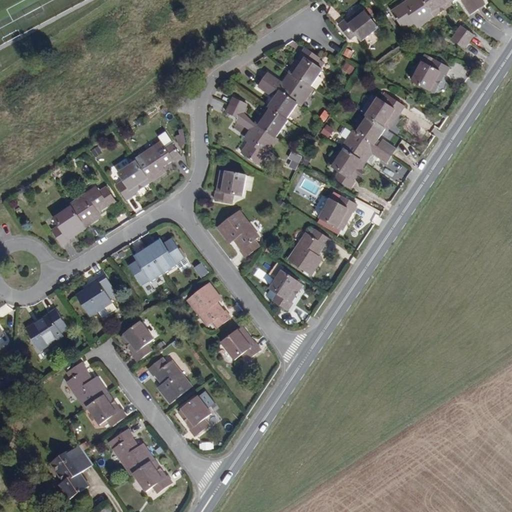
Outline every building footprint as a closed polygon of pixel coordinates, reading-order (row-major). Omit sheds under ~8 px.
[(423,21),(437,12),(429,0),(409,0),(407,2),(405,0),(394,7),(406,26),(417,19),(416,17),(419,15),(423,21)] [(429,0),(437,12),(455,0),(429,0)] [(468,0),(475,10),(481,6),(477,0),(468,0)] [(364,36),(382,24),(368,3),(350,15),(349,13),(343,17),(352,32),(359,28),(364,36)] [(477,31),(464,21),(459,28),(472,37),(477,31)] [(467,43),(472,37),(459,28),(455,34),(467,43)] [(304,49),(306,50),(293,68),(314,82),(326,64),(319,60),(324,53),(308,42),(304,49)] [(449,70),(454,63),(437,55),(434,61),(426,57),(416,75),(437,87),(447,69),(449,70)] [(350,75),(355,68),(347,62),(342,70),(350,75)] [(279,72),(271,67),(266,74),(279,83),(287,89),(301,98),(304,101),(316,84),(314,82),(293,68),(288,75),(290,77),(288,80),(279,73),(279,72)] [(275,90),(279,83),(266,74),(262,81),(275,90)] [(284,92),(281,90),(273,102),(277,105),(290,114),(301,98),(287,89),(284,92)] [(389,96),(382,92),(370,110),(390,124),(402,105),(404,106),(409,100),(394,90),(389,96)] [(254,99),(238,92),(234,100),(249,106),(250,107),(254,99)] [(249,110),(246,108),(234,100),(232,106),(247,113),(249,110)] [(249,106),(234,100),(246,108),(249,110),(250,107),(249,106)] [(271,100),(259,118),(260,119),(280,132),(292,115),(290,114),(277,105),(273,102),(271,100)] [(367,108),(357,124),(360,126),(374,136),(382,141),(395,150),(400,143),(392,137),(391,139),(381,132),(383,128),(386,130),(390,124),(370,110),(367,108)] [(268,149),(280,132),(260,119),(259,118),(250,132),(255,136),(253,139),(252,138),(244,149),(263,161),(270,150),(268,149)] [(374,136),(360,126),(348,144),(366,156),(374,142),(371,140),(374,136)] [(330,137),(332,130),(324,127),(321,133),(330,137)] [(182,133),(175,136),(179,147),(186,144),(182,133)] [(377,148),(390,157),(395,150),(382,141),(377,148)] [(152,149),(153,152),(138,162),(151,183),(164,175),(160,168),(162,166),(164,168),(175,161),(176,162),(182,158),(174,145),(167,150),(163,142),(152,149)] [(367,157),(366,156),(348,144),(347,143),(336,159),(343,165),(339,171),(354,181),(358,175),(356,173),(367,157)] [(291,152),(284,166),(294,171),(301,157),(291,152)] [(135,196),(134,195),(151,183),(138,162),(120,174),(125,182),(118,186),(128,201),(135,196)] [(244,194),(246,173),(221,171),(219,191),(217,191),(217,199),(234,201),(235,193),(244,194)] [(86,193),(87,195),(72,206),(85,227),(99,218),(94,211),(97,209),(98,211),(109,204),(110,205),(117,201),(108,188),(102,193),(97,186),(86,193)] [(357,207),(361,200),(344,191),(341,198),(333,194),(323,212),(345,224),(355,206),(357,207)] [(68,237),(85,227),(72,206),(54,217),(59,225),(52,229),(61,244),(69,239),(68,237)] [(252,225),(250,227),(238,211),(218,226),(228,240),(234,236),(235,238),(234,238),(241,249),(240,249),(245,256),(258,247),(253,240),(260,235),(252,225)] [(330,240),(334,234),(321,225),(317,231),(310,226),(303,237),(305,238),(294,255),(315,269),(325,255),(318,251),(320,248),(321,249),(328,239),(330,240)] [(163,242),(161,238),(148,247),(165,272),(178,264),(176,261),(185,255),(172,237),(163,242)] [(152,281),(165,272),(148,247),(135,255),(138,259),(129,265),(142,283),(150,278),(152,281)] [(194,268),(201,278),(208,274),(201,263),(194,268)] [(294,296),(306,279),(285,265),(273,282),(280,288),(276,294),(291,304),(296,298),(294,296)] [(276,267),(271,276),(258,269),(255,275),(271,284),(280,270),(276,267)] [(110,298),(118,293),(105,274),(98,279),(100,282),(87,290),(85,287),(76,293),(91,315),(113,302),(110,298)] [(214,301),(220,297),(209,283),(189,298),(201,314),(199,316),(206,326),(212,321),(217,328),(230,318),(226,311),(224,313),(217,302),(215,304),(214,301)] [(56,338),(70,328),(58,310),(52,314),(53,317),(38,326),(37,324),(28,330),(42,351),(58,341),(56,338)] [(148,343),(155,337),(142,319),(122,335),(134,351),(132,353),(138,359),(152,348),(148,343)] [(256,344),(254,345),(242,329),(222,343),(235,361),(242,355),(247,361),(261,351),(256,344)] [(172,358),(165,363),(160,357),(148,367),(152,373),(154,372),(162,382),(163,381),(164,383),(159,387),(169,401),(189,386),(177,370),(179,368),(172,358)] [(74,393),(77,391),(88,407),(108,393),(99,380),(92,384),(91,382),(92,381),(85,369),(86,368),(82,362),(70,370),(74,377),(67,382),(74,393)] [(122,409),(120,410),(108,393),(88,407),(100,424),(106,419),(111,426),(126,416),(122,409)] [(205,418),(212,413),(199,395),(179,411),(192,427),(190,428),(195,435),(210,425),(205,418)] [(120,459),(122,458),(133,474),(153,460),(143,445),(138,448),(131,437),(132,436),(127,429),(108,442),(120,459)] [(86,481),(100,472),(86,453),(78,458),(77,457),(57,470),(69,490),(66,492),(76,507),(95,494),(86,481)] [(166,476),(165,477),(153,460),(133,474),(145,491),(152,486),(157,493),(171,483),(166,476)]
